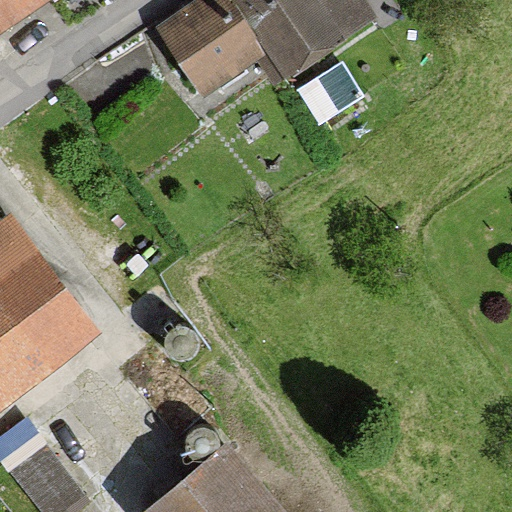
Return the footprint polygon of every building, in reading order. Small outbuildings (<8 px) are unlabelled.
[(0,0),(0,14),(20,0),(0,0)] [(309,0),(212,0),(214,1),(249,55),(265,78),(333,36),(309,0)] [(353,0),(309,0),(333,36),(363,13),(353,0)] [(214,1),(151,43),(188,97),(249,55),(214,1)] [(0,394),(81,338),(0,223),(0,394)] [(14,461),(56,507),(86,481),(45,434),(14,461)] [(263,511),(206,440),(114,511),(263,511)]
